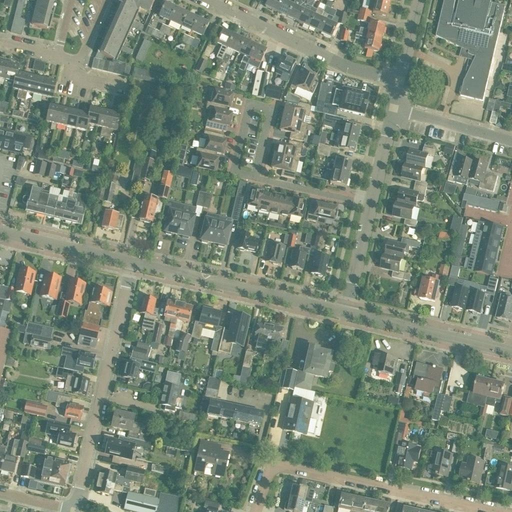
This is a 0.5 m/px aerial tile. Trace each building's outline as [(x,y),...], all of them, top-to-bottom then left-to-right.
[(22,35),(26,21),(21,20),(25,2),(19,0),(11,33),(22,35)] [(35,0),(30,25),(30,26),(29,28),(40,31),(41,28),(50,30),(57,0),(35,0)] [(121,52),(131,56),(133,51),(123,47),(132,27),(141,32),(144,27),(134,23),(140,9),(149,13),(155,0),(119,0),(118,4),(119,4),(95,59),(102,60),(104,56),(116,62),(121,52)] [(268,0),(265,7),(277,13),(282,1),(282,0),(268,0)] [(293,6),(287,17),(298,23),(308,0),(301,0),(301,1),(298,0),(294,0),(293,5),(293,6)] [(311,0),(308,0),(298,23),(309,28),(317,10),(311,8),(314,1),(312,1),(311,0)] [(387,16),(390,4),(376,0),(373,13),(387,16)] [(463,49),(470,52),(469,54),(472,56),(471,60),(474,62),(465,81),(464,81),(461,96),(483,101),(493,58),(494,58),(506,7),(492,4),(492,2),(482,0),(445,0),(437,36),(457,46),(456,48),(462,51),(463,49)] [(293,6),(293,5),(282,1),(277,13),(287,17),(293,6)] [(317,10),(309,28),(320,33),(330,9),(333,4),(328,1),(325,7),(323,11),(318,8),(317,10)] [(159,16),(170,22),(176,9),(165,4),(159,16)] [(170,22),(181,27),(187,14),(176,9),(170,22)] [(336,12),(330,9),(320,33),(324,35),(323,36),(330,39),(337,26),(330,23),(333,18),(336,12)] [(360,9),(359,15),(369,18),(371,12),(360,9)] [(344,26),(347,14),(340,13),(337,24),(344,26)] [(181,27),(192,32),(198,19),(187,14),(181,27)] [(357,21),(368,23),(369,18),(359,15),(357,21)] [(209,24),(198,19),(192,32),(203,37),(209,24)] [(356,33),(382,40),(385,26),(370,23),(370,24),(368,23),(366,30),(360,28),(359,34),(356,33)] [(161,40),(164,34),(167,26),(162,24),(158,32),(154,30),(151,35),(161,40)] [(167,26),(164,34),(169,36),(172,29),(167,26)] [(216,58),(222,61),(233,35),(222,30),(216,43),(222,46),(219,52),(216,58)] [(351,34),(351,32),(342,30),(340,40),(346,42),(348,33),(351,34)] [(382,40),(356,33),(354,39),(364,41),(363,47),(364,48),(364,49),(379,52),(382,40)] [(186,44),(189,37),(184,34),(181,42),(186,44)] [(230,57),(233,51),(238,53),(244,40),(233,35),(222,61),(226,63),(229,56),(230,57)] [(189,37),(186,44),(182,54),(186,55),(190,46),(196,49),(199,42),(194,39),(189,37)] [(142,63),(151,43),(144,40),(135,60),(142,63)] [(244,56),(242,61),(238,69),(243,71),(255,45),(244,40),(238,53),(244,56)] [(255,45),(246,64),(257,69),(260,64),(266,51),(255,45)] [(283,59),(277,71),(278,71),(276,74),(281,76),(283,73),(289,76),(295,64),(294,64),(296,62),(288,58),(287,61),(283,59)] [(6,63),(6,61),(1,59),(0,62),(0,79),(5,81),(4,86),(5,86),(10,64),(6,63)] [(197,71),(201,74),(206,63),(202,61),(197,71)] [(20,67),(10,64),(5,86),(14,89),(14,90),(18,73),(20,67)] [(504,65),(502,71),(511,73),(511,66),(506,65),(504,65)] [(316,77),(304,71),(303,73),(298,71),(290,88),(296,91),(297,88),(313,95),(318,84),(313,82),(316,77)] [(270,75),(257,72),(252,96),(264,99),(270,75)] [(14,90),(18,91),(16,99),(22,100),(27,75),(18,73),(14,90)] [(25,101),(27,93),(33,94),(37,78),(27,75),(22,100),(25,101)] [(33,94),(43,97),(47,80),(37,78),(33,94)] [(57,82),(56,82),(47,80),(43,97),(53,99),(57,82)] [(321,84),(314,113),(325,115),(335,118),(335,117),(337,110),(363,116),(365,109),(366,104),(368,97),(368,96),(321,85),(321,84)] [(265,97),(279,100),(281,89),(268,86),(265,97)] [(207,102),(206,109),(210,110),(226,114),(226,113),(228,107),(230,107),(231,102),(233,103),(234,96),(213,91),(210,103),(207,102)] [(148,97),(138,95),(136,105),(146,107),(148,97)] [(298,103),(299,100),(288,95),(285,100),(298,103)] [(487,111),(493,112),(495,101),(490,100),(487,111)] [(511,105),(495,101),(493,112),(499,114),(501,108),(511,110),(511,111),(510,118),(511,118),(511,105)] [(282,113),(281,119),(301,123),(302,116),(309,118),(311,107),(298,104),(296,110),(286,107),(284,114),(282,113)] [(55,131),(56,124),(57,124),(61,108),(50,105),(47,122),(52,123),(50,130),(55,131)] [(57,124),(67,127),(71,110),(61,108),(57,124)] [(77,129),(86,131),(92,108),(91,108),(89,114),(81,112),(77,129)] [(88,125),(98,127),(101,110),(92,108),(86,131),(87,131),(88,125)] [(67,127),(77,129),(81,112),(71,110),(67,127)] [(98,127),(102,128),(99,137),(105,138),(111,112),(101,110),(98,127)] [(210,110),(207,121),(205,128),(225,132),(227,127),(229,127),(230,121),(232,122),(234,115),(226,113),(226,114),(210,110)] [(112,130),(116,131),(117,131),(121,115),(111,112),(105,138),(109,139),(112,130)] [(325,115),(324,120),(323,120),(323,123),(335,126),(335,123),(342,125),(343,119),(335,117),(335,118),(325,115)] [(303,142),(307,125),(307,124),(301,123),(281,119),(280,124),(282,124),(280,131),(291,133),(289,139),(303,142)] [(360,129),(344,125),(343,132),(338,131),(336,136),(339,137),(358,141),(360,129)] [(6,131),(2,150),(10,152),(15,133),(6,131)] [(217,153),(217,154),(224,155),(226,149),(224,148),(225,142),(223,142),(225,136),(204,132),(203,138),(206,139),(203,150),(217,153)] [(29,151),(33,137),(15,133),(10,152),(21,154),(23,149),(29,151)] [(335,142),(333,148),(355,153),(358,141),(339,137),(336,136),(331,135),(330,141),(335,142)] [(274,151),(273,156),(299,162),(295,161),(296,154),(300,155),(303,144),(289,141),(288,147),(277,145),(276,151),(274,151)] [(455,147),(446,144),(444,152),(453,155),(455,147)] [(195,168),(217,173),(218,166),(216,166),(217,160),(215,160),(217,154),(217,153),(203,150),(197,148),(195,155),(198,156),(195,168)] [(424,148),(423,154),(411,151),(410,153),(409,153),(408,158),(409,158),(408,164),(408,165),(424,168),(424,169),(425,169),(428,156),(435,157),(436,151),(424,148)] [(281,176),(295,180),(299,162),(273,156),(271,161),(273,162),(272,168),(282,171),(281,176)] [(144,158),(143,165),(139,179),(150,182),(154,161),(144,158)] [(467,186),(468,181),(469,181),(470,180),(469,179),(474,163),(467,161),(468,160),(463,158),(463,160),(461,159),(459,165),(454,164),(449,181),(454,183),(467,186)] [(331,171),(349,175),(352,163),(336,159),(335,166),(328,164),(326,170),(331,171)] [(45,177),(48,164),(37,161),(34,175),(45,177)] [(474,162),(474,163),(469,179),(470,180),(481,183),(479,189),(494,193),(498,177),(489,174),(489,173),(486,172),(488,165),(486,165),(486,163),(482,162),(481,164),(474,162)] [(137,187),(139,179),(143,165),(134,163),(132,171),(134,172),(130,185),(137,187)] [(45,177),(53,179),(56,166),(48,164),(45,177)] [(408,164),(406,164),(405,171),(403,171),(402,176),(403,176),(403,178),(417,181),(415,187),(426,189),(428,183),(421,182),(424,169),(424,168),(408,165),(408,164)] [(176,165),(175,165),(174,172),(182,174),(184,167),(183,167),(176,165)] [(56,166),(55,173),(64,175),(65,168),(56,166)] [(66,179),(72,180),(74,171),(68,169),(66,179)] [(118,173),(110,171),(110,172),(107,183),(103,202),(111,204),(118,173)] [(163,171),(160,186),(170,189),(174,174),(163,171)] [(189,185),(196,187),(200,173),(192,171),(189,185)] [(330,176),(332,177),(330,183),(346,187),(349,175),(331,171),(330,176)] [(312,178),(311,184),(325,187),(327,182),(312,178)] [(141,210),(139,220),(152,223),(153,216),(156,217),(160,215),(163,200),(167,201),(170,189),(160,186),(156,200),(143,197),(141,210)] [(98,187),(95,200),(102,202),(105,189),(98,187)] [(199,193),(196,206),(202,208),(205,194),(207,188),(201,187),(200,193),(199,193)] [(416,207),(417,201),(422,202),(424,201),(426,189),(415,187),(414,193),(402,190),(401,192),(400,191),(399,196),(400,196),(398,203),(415,207),(416,207)] [(36,214),(45,217),(52,188),(50,188),(49,193),(41,191),(36,214)] [(59,196),(60,190),(52,188),(45,217),(53,219),(59,196)] [(24,204),(28,205),(26,212),(36,214),(41,191),(31,189),(29,198),(25,197),(23,198),(22,202),(24,204)] [(263,192),(251,189),(248,206),(258,209),(262,194),(263,192)] [(69,193),(63,221),(71,223),(78,194),(77,194),(76,200),(72,199),(74,191),(70,190),(69,193)] [(53,219),(63,221),(69,193),(63,191),(62,196),(59,196),(53,219)] [(237,191),(233,209),(240,210),(243,193),(237,191)] [(81,225),(87,197),(78,194),(71,223),(81,225)] [(208,209),(212,196),(205,194),(202,208),(208,209)] [(258,211),(269,213),(273,196),(262,194),(258,209),(258,211)] [(269,213),(279,216),(283,199),(273,196),(269,213)] [(472,208),(475,197),(469,196),(467,202),(466,206),(472,208)] [(491,198),(490,201),(493,201),(494,201),(500,203),(506,204),(508,198),(497,196),(496,199),(491,198)] [(479,209),(481,198),(475,197),(472,208),(479,209)] [(485,211),(487,200),(481,198),(479,209),(485,211)] [(279,216),(290,218),(294,199),(293,201),(283,199),(279,216)] [(305,202),(294,199),(290,218),(291,216),(301,219),(305,202)] [(488,200),(485,211),(491,212),(494,201),(490,201),(488,200)] [(172,234),(177,235),(183,212),(182,212),(176,211),(177,205),(167,202),(166,205),(165,204),(162,217),(168,219),(165,232),(166,233),(166,234),(171,236),(172,234)] [(398,203),(397,202),(395,209),(394,209),(393,214),(394,214),(394,216),(406,219),(404,225),(416,228),(417,222),(417,221),(412,220),(415,207),(398,203)] [(306,220),(317,223),(318,218),(334,221),(335,218),(336,219),(338,212),(336,212),(337,209),(316,204),(315,208),(310,206),(306,220)] [(183,212),(177,235),(183,236),(182,238),(188,240),(188,238),(189,238),(194,217),(196,208),(183,205),(182,212),(183,212)] [(506,214),(508,207),(501,205),(499,212),(506,214)] [(106,209),(104,209),(102,218),(104,219),(102,227),(115,230),(120,231),(123,217),(119,216),(119,215),(113,214),(114,211),(110,210),(106,210),(106,209)] [(207,214),(206,220),(201,241),(202,241),(202,243),(207,244),(207,242),(213,243),(218,222),(219,217),(207,214)] [(226,219),(225,224),(218,222),(213,243),(218,245),(218,246),(224,248),(224,246),(225,246),(230,225),(231,220),(226,219)] [(479,223),(476,235),(500,241),(503,229),(479,223)] [(250,236),(248,235),(249,233),(244,231),(243,234),(241,234),(238,249),(255,253),(256,251),(257,251),(258,247),(256,247),(258,240),(250,238),(250,236)] [(314,234),(311,246),(318,248),(321,236),(314,234)] [(497,252),(500,241),(476,235),(473,247),(497,252)] [(288,247),(294,249),(297,237),(291,236),(288,247)] [(421,243),(415,241),(403,239),(402,244),(389,242),(389,243),(387,243),(386,248),(388,248),(386,255),(402,259),(404,259),(404,258),(405,253),(409,254),(410,247),(420,249),(421,243)] [(265,240),(260,256),(266,258),(265,261),(272,263),(272,264),(276,265),(277,264),(279,265),(281,257),(282,258),(284,247),(270,244),(271,241),(265,240)] [(494,264),(497,252),(473,247),(471,258),(494,264)] [(292,260),(290,267),(292,268),(292,269),(295,270),(296,269),(303,270),(306,255),(309,255),(310,250),(300,248),(299,253),(292,251),(291,258),(292,260)] [(386,255),(385,254),(383,261),(382,261),(380,266),(382,266),(382,268),(394,271),(392,277),(410,281),(412,275),(399,272),(402,259),(386,255)] [(328,259),(314,256),(311,273),(324,276),(328,259)] [(491,276),(494,264),(471,258),(468,271),(491,276)] [(450,267),(441,265),(439,276),(447,278),(450,267)] [(452,267),(450,278),(457,280),(460,269),(456,268),(454,267),(452,267)] [(31,287),(32,287),(33,281),(32,281),(34,273),(31,272),(31,271),(25,270),(25,271),(22,270),(20,278),(19,277),(17,283),(18,284),(16,292),(29,295),(31,287)] [(42,296),(54,299),(56,292),(57,292),(58,286),(57,286),(59,278),(56,278),(56,277),(50,275),(50,276),(47,276),(45,283),(44,283),(42,289),(43,289),(42,296)] [(420,299),(435,302),(440,284),(439,283),(440,278),(434,277),(432,282),(424,280),(421,291),(417,290),(415,297),(420,298),(420,299)] [(498,280),(490,278),(487,290),(495,292),(498,280)] [(69,289),(67,295),(68,295),(66,302),(80,305),(83,292),(84,284),(81,284),(81,282),(75,281),(75,282),(71,282),(70,289),(69,289)] [(466,311),(472,284),(465,282),(464,288),(456,286),(453,301),(450,305),(452,306),(451,307),(454,308),(458,311),(459,309),(462,310),(466,311)] [(482,308),(485,295),(480,294),(478,285),(472,284),(466,311),(470,312),(473,312),(473,315),(478,314),(481,314),(481,313),(483,312),(482,308)] [(0,307),(3,308),(8,288),(0,286),(0,307)] [(77,346),(94,350),(99,329),(96,328),(99,316),(98,315),(100,305),(108,307),(111,293),(101,291),(102,288),(95,286),(91,303),(89,313),(85,312),(77,346)] [(2,312),(9,313),(12,302),(15,290),(8,288),(3,308),(2,312)] [(502,296),(496,318),(511,321),(511,318),(511,298),(507,297),(502,296)] [(155,325),(156,320),(157,317),(153,316),(156,301),(144,298),(140,313),(145,315),(141,329),(153,332),(155,325)] [(67,320),(70,305),(59,302),(56,318),(67,320)] [(169,302),(165,317),(171,319),(170,323),(172,324),(170,329),(169,329),(167,337),(171,338),(173,338),(176,324),(181,305),(169,302)] [(181,305),(176,324),(180,325),(181,321),(189,323),(193,307),(181,305)] [(195,322),(191,339),(200,341),(202,330),(216,333),(211,351),(218,353),(223,331),(223,329),(218,327),(221,314),(211,312),(210,309),(205,308),(204,310),(203,310),(200,323),(195,322)] [(234,314),(231,324),(229,332),(223,331),(218,353),(219,353),(230,355),(232,346),(241,348),(244,336),(248,321),(246,320),(247,317),(234,314)] [(51,340),(53,330),(27,324),(25,334),(26,335),(51,340)] [(258,324),(254,338),(256,338),(255,341),(258,342),(256,349),(265,351),(267,341),(270,327),(258,324)] [(150,346),(150,348),(153,348),(157,349),(158,345),(163,326),(155,325),(153,335),(150,346)] [(268,357),(272,342),(280,344),(283,330),(270,327),(267,341),(265,351),(263,356),(268,357)] [(145,361),(146,361),(153,335),(148,334),(146,342),(146,345),(138,343),(136,349),(133,348),(131,358),(145,361)] [(51,340),(26,335),(24,344),(30,346),(50,351),(52,340),(51,340)] [(185,354),(188,343),(180,341),(177,352),(185,354)] [(279,347),(277,356),(284,358),(288,343),(282,341),(281,348),(279,347)] [(80,352),(63,348),(60,357),(78,361),(77,366),(76,366),(75,372),(78,373),(82,374),(84,368),(92,370),(95,357),(80,353),(80,352)] [(313,380),(311,380),(312,376),(326,379),(328,371),(333,372),(336,358),(331,357),(332,355),(318,352),(319,350),(310,348),(304,373),(299,371),(298,373),(295,388),(311,392),(313,380)] [(240,378),(239,384),(245,385),(247,386),(250,369),(249,369),(252,354),(246,352),(240,378)] [(398,360),(376,355),(373,365),(380,367),(379,373),(394,376),(398,360)] [(167,359),(159,357),(158,364),(166,366),(167,359)] [(137,374),(139,366),(126,363),(123,378),(136,381),(136,379),(138,379),(139,374),(137,374)] [(443,382),(440,381),(442,370),(418,365),(415,379),(412,378),(410,386),(411,386),(418,388),(417,392),(425,394),(424,398),(432,400),(434,395),(439,396),(443,382)] [(58,368),(55,378),(57,379),(66,381),(64,391),(73,393),(85,396),(86,394),(88,394),(89,390),(87,388),(89,381),(76,378),(78,373),(75,372),(60,369),(58,368)] [(294,391),(295,388),(298,373),(287,370),(282,388),(294,391)] [(399,375),(396,385),(397,386),(395,393),(401,394),(403,387),(404,387),(406,377),(399,375)] [(219,387),(220,382),(221,380),(209,378),(209,379),(207,384),(219,387)] [(483,408),(482,411),(487,412),(488,406),(486,405),(491,382),(478,379),(474,393),(470,392),(467,404),(475,406),(476,408),(479,407),(483,408)] [(505,385),(491,382),(486,405),(488,406),(494,408),(496,402),(500,403),(501,401),(505,385)] [(147,383),(143,386),(142,390),(149,392),(151,384),(147,383)] [(207,384),(206,390),(218,393),(219,387),(207,384)] [(159,405),(181,409),(183,400),(178,398),(180,388),(164,385),(159,405)] [(47,392),(45,401),(55,403),(54,407),(55,407),(67,410),(65,417),(80,421),(83,408),(68,404),(70,399),(70,397),(48,391),(47,392)] [(204,400),(204,401),(209,402),(208,407),(206,416),(220,419),(223,405),(216,404),(217,398),(205,396),(204,400)] [(439,396),(433,421),(440,422),(441,417),(443,411),(446,398),(439,396)] [(500,415),(508,417),(511,400),(511,399),(505,397),(500,415)] [(397,408),(399,400),(390,398),(388,406),(397,408)] [(453,400),(446,398),(443,411),(449,413),(453,400)] [(291,414),(286,432),(306,436),(313,404),(291,399),(288,414),(291,414)] [(44,418),(47,407),(26,402),(23,413),(44,418)] [(220,419),(234,422),(237,408),(223,405),(220,419)] [(234,422),(247,425),(250,411),(237,408),(234,422)] [(12,421),(14,413),(7,411),(5,419),(6,419),(10,420),(12,421)] [(247,425),(260,427),(263,414),(250,411),(247,425)] [(193,415),(179,412),(177,420),(191,423),(193,415)] [(145,427),(143,427),(143,425),(134,423),(135,417),(115,413),(111,428),(129,432),(127,438),(147,443),(148,437),(143,435),(145,427)] [(3,457),(0,471),(13,475),(17,457),(24,458),(27,444),(32,424),(33,418),(23,415),(21,422),(26,423),(24,433),(22,433),(20,442),(19,442),(15,441),(13,448),(12,448),(10,457),(9,459),(4,457),(3,457)] [(441,417),(439,425),(447,427),(449,419),(441,417)] [(76,436),(69,435),(71,428),(49,422),(47,431),(46,431),(45,435),(56,437),(58,434),(60,434),(59,439),(57,445),(73,449),(74,444),(75,444),(77,437),(76,437),(76,436)] [(410,425),(399,422),(394,445),(400,447),(402,436),(407,437),(410,425)] [(496,440),(497,433),(487,430),(485,437),(496,440)] [(456,435),(454,441),(452,453),(458,454),(462,437),(456,435)] [(42,440),(30,437),(28,444),(40,447),(42,440)] [(107,447),(106,454),(113,455),(112,457),(122,459),(129,460),(129,459),(131,460),(132,454),(133,454),(134,452),(133,452),(134,446),(150,450),(152,444),(129,439),(118,437),(117,442),(109,440),(108,442),(107,443),(106,446),(107,447)] [(485,441),(483,448),(486,449),(486,451),(484,458),(484,460),(491,461),(494,447),(493,447),(494,443),(485,441)] [(204,474),(205,469),(212,471),(211,475),(223,478),(229,455),(205,449),(206,443),(201,442),(195,472),(204,474)] [(46,449),(28,444),(27,452),(44,456),(46,449)] [(400,457),(398,467),(406,469),(405,471),(414,473),(415,468),(416,468),(416,466),(417,465),(418,466),(419,466),(423,449),(405,445),(402,445),(402,447),(401,451),(400,450),(400,451),(398,456),(400,457)] [(452,455),(437,452),(434,466),(432,465),(430,465),(428,467),(428,471),(429,473),(430,474),(433,474),(432,475),(447,478),(452,455)] [(69,464),(53,460),(46,459),(43,470),(69,475),(70,467),(68,467),(69,464)] [(484,462),(469,459),(468,465),(463,464),(459,479),(465,480),(464,481),(479,485),(484,462)] [(36,468),(23,465),(20,477),(33,480),(36,468)] [(151,465),(150,472),(168,476),(169,469),(151,465)] [(511,487),(511,468),(501,466),(496,488),(511,492),(511,487)] [(98,482),(129,489),(131,481),(142,484),(144,471),(131,468),(128,467),(125,479),(117,477),(117,475),(101,472),(100,476),(98,482)] [(43,470),(42,474),(40,481),(64,486),(65,483),(67,483),(69,475),(43,470)] [(98,482),(97,489),(98,489),(97,493),(112,496),(113,491),(128,494),(124,510),(134,511),(156,511),(159,500),(155,499),(128,493),(129,489),(98,482)] [(293,487),(290,500),(309,504),(311,504),(312,501),(314,492),(293,487)] [(338,510),(348,511),(350,511),(354,498),(341,495),(338,510)] [(363,511),(366,500),(354,498),(350,511),(363,511)] [(286,503),(284,511),(287,511),(288,511),(302,511),(303,508),(308,509),(309,505),(309,504),(290,500),(289,503),(286,503)] [(363,511),(375,511),(377,503),(366,500),(363,511)] [(217,511),(219,505),(206,502),(204,509),(208,509),(207,511),(217,511)] [(388,511),(389,506),(377,503),(375,511),(388,511)]
